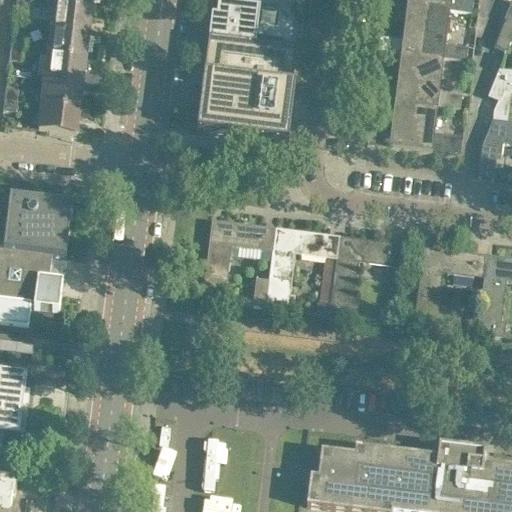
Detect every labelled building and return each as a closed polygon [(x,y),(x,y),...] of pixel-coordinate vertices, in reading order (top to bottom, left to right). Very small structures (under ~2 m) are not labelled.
[(54,0),(54,7),(92,12),(93,0),(54,0)] [(426,10),(427,0),(383,0),(383,6),(406,8),(406,7),(426,10)] [(450,0),(427,0),(426,10),(449,13),(471,16),(473,3),(450,0)] [(29,4),(16,2),(15,14),(28,15),(29,4)] [(212,17),(208,42),(209,42),(296,52),(300,53),(306,8),(294,6),(291,6),(290,14),(278,12),(276,30),(258,28),(260,10),(218,5),(216,18),(212,17)] [(51,32),(89,36),(92,12),(54,7),(51,32)] [(400,55),(420,58),(426,10),(406,7),(406,8),(402,43),(379,40),(377,53),(400,56),(400,55)] [(443,60),(443,61),(466,64),(467,51),(444,48),(449,13),(426,10),(420,58),(443,60)] [(511,22),(505,22),(494,50),(506,55),(511,42),(511,41),(511,22)] [(48,57),(86,62),(89,36),(51,32),(48,57)] [(11,41),(10,52),(23,54),(24,43),(11,41)] [(203,83),(197,134),(238,140),(239,140),(288,146),(295,88),(291,88),(296,52),(209,42),(205,71),(204,76),(204,78),(203,83)] [(23,54),(10,52),(9,64),(22,65),(23,54)] [(414,106),(420,58),(400,55),(400,56),(396,90),(367,87),(365,100),(366,100),(395,104),(395,103),(414,106)] [(37,56),(33,81),(44,82),(82,87),(86,62),(48,57),(37,56)] [(437,108),(437,109),(460,112),(461,99),(438,96),(443,61),(443,60),(420,58),(414,106),(437,108)] [(511,93),(511,73),(499,72),(488,100),(500,105),(505,92),(507,93),(511,93)] [(363,78),(346,76),(343,99),(360,102),(363,78)] [(41,107),(79,112),(82,87),(44,82),(41,107)] [(5,91),(4,102),(17,104),(18,93),(5,91)] [(17,104),(4,102),(2,114),(15,115),(17,104)] [(367,141),(366,148),(408,154),(414,106),(395,103),(395,104),(391,138),(368,135),(367,141)] [(462,140),(433,137),(437,109),(437,108),(414,106),(408,154),(414,154),(426,156),(460,160),(462,140)] [(38,133),(76,137),(79,112),(41,107),(38,133)] [(480,163),(478,181),(493,183),(496,160),(501,160),(503,143),(511,144),(511,125),(493,123),(481,150),(480,163)] [(0,325),(28,329),(30,309),(34,309),(33,311),(59,314),(63,282),(49,280),(51,259),(65,261),(72,207),(10,200),(7,223),(0,222),(0,325)] [(211,224),(202,303),(229,306),(231,291),(226,290),(231,250),(262,254),(265,230),(211,224)] [(269,281),(265,311),(293,314),(295,299),(290,298),(295,258),(336,263),(339,240),(275,232),(272,255),(269,281)] [(330,307),(329,319),(356,323),(358,307),(353,307),(358,266),(389,270),(392,247),(339,240),(336,263),(330,307)] [(420,274),(413,330),(440,333),(442,318),(438,317),(443,277),(473,280),(476,257),(423,250),(420,274)] [(478,326),(476,338),(504,341),(506,326),(501,325),(506,284),(511,285),(511,261),(486,258),(483,282),(478,326)] [(256,280),(252,309),(265,311),(269,281),(256,280)] [(328,319),(330,307),(317,305),(315,317),(328,319)] [(380,313),(379,326),(393,327),(394,315),(380,313)] [(465,324),(463,336),(476,338),(478,326),(465,324)] [(0,447),(0,448),(2,432),(19,434),(20,432),(24,433),(26,414),(21,413),(22,403),(23,403),(24,393),(24,392),(26,377),(0,373),(0,447)] [(511,511),(511,469),(483,466),(485,454),(438,448),(437,460),(355,450),(354,458),(321,454),(318,481),(310,480),(306,509),(327,511),(511,511)] [(0,507),(9,508),(9,507),(11,507),(12,496),(14,497),(16,483),(14,483),(14,480),(0,477),(0,507)]
